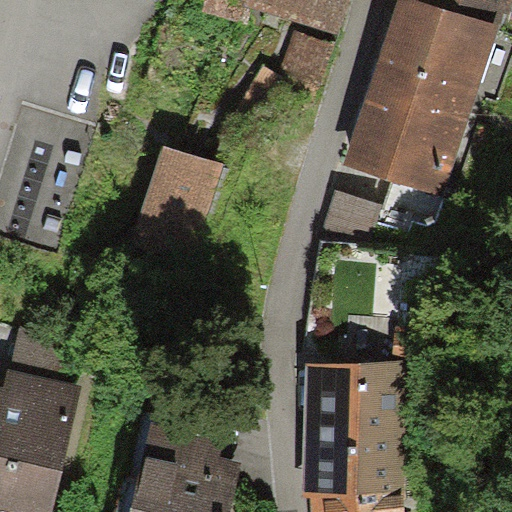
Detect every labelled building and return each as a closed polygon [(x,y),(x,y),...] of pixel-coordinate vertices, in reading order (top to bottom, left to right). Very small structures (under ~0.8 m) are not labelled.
[(210,0),(207,13),(252,26),(256,12),(341,38),(352,0),(210,0)] [(402,0),(401,0),(347,171),(394,184),(380,227),(410,235),(414,222),(429,226),(438,220),(501,30),(402,0)] [(511,0),(402,0),(501,30),(505,31),(509,22),(511,22),(511,0)] [(331,48),(296,38),(284,79),(315,106),(331,48)] [(28,104),(0,208),(0,224),(63,242),(96,122),(28,104)] [(243,172),(176,154),(147,253),(212,275),(243,172)] [(26,333),(17,373),(68,384),(77,344),(26,333)] [(313,501),(313,511),(415,511),(417,367),(304,366),(303,501),(313,501)] [(66,511),(92,401),(0,374),(0,508),(16,511),(66,511)] [(151,415),(127,511),(226,511),(245,438),(151,415)]
